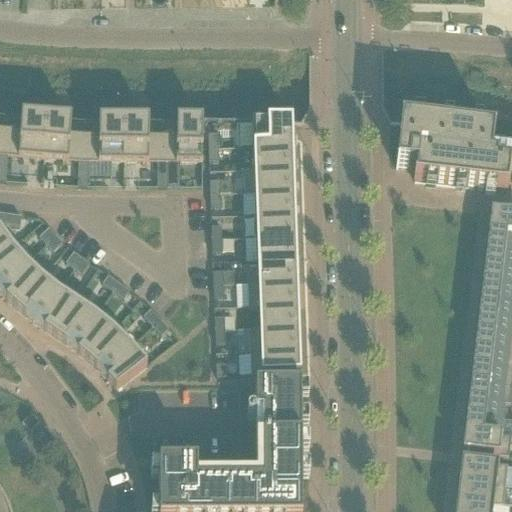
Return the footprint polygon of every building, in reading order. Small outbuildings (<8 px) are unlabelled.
[(5,135),(3,160),(43,163),(45,124),(20,122),(19,136),(5,135)] [(45,124),(43,163),(83,166),(84,141),(70,140),(70,126),(45,124)] [(84,141),(83,166),(123,166),(123,127),(98,126),(98,141),(84,141)] [(291,126),(251,126),(252,151),(292,149),(291,126)] [(123,127),(123,166),(161,166),(162,141),(148,141),(148,127),(123,127)] [(162,141),(161,166),(201,166),(201,140),(201,127),(175,127),(175,141),(162,141)] [(397,156),(395,172),(397,172),(397,171),(415,173),(414,186),(506,197),(507,195),(506,195),(509,171),(495,169),(496,163),(489,162),(492,140),(493,140),(493,138),(399,127),(399,129),(400,129),(397,153),(398,153),(398,156),(397,156)] [(218,140),(208,140),(208,153),(218,153),(218,140)] [(253,173),(243,173),(243,174),(293,172),(292,149),(252,151),(253,173)] [(218,153),(208,153),(208,166),(218,166),(218,153)] [(77,166),(77,179),(87,179),(87,167),(77,166)] [(156,167),(156,179),(166,179),(166,167),(156,167)] [(293,172),(243,174),(244,197),(293,195),(293,172)] [(77,179),(77,191),(87,192),(87,179),(77,179)] [(156,179),(156,192),(166,192),(166,179),(156,179)] [(219,185),(209,186),(209,199),(219,198),(219,185)] [(293,195),(244,197),(244,198),(254,198),(255,219),(294,218),(293,195)] [(219,198),(209,199),(210,212),(220,211),(219,198)] [(511,218),(490,216),(488,236),(511,238),(511,218)] [(294,218),(255,219),(255,242),(295,241),(294,218)] [(8,219),(6,228),(19,230),(21,220),(8,219)] [(220,231),(210,231),(211,244),(221,244),(220,231)] [(48,232),(39,241),(46,249),(55,240),(48,232)] [(0,260),(11,252),(0,235),(0,260)] [(511,238),(488,236),(486,253),(511,255),(511,238)] [(55,240),(46,249),(52,256),(62,247),(55,240)] [(295,241),(255,242),(256,265),(296,263),(295,241)] [(221,244),(211,244),(211,257),(221,257),(221,244)] [(11,252),(0,260),(0,291),(25,268),(11,252)] [(511,255),(486,253),(484,270),(511,272),(511,255)] [(73,257),(65,267),(73,273),(81,263),(73,257)] [(81,263),(73,273),(81,279),(89,269),(81,263)] [(257,287),(247,287),(247,288),(296,286),(296,263),(256,265),(257,287)] [(25,268),(0,291),(0,297),(5,303),(15,312),(41,282),(25,268)] [(511,272),(484,270),(482,286),(511,289),(511,272)] [(222,276),(212,276),(212,290),(222,289),(222,276)] [(108,280),(102,288),(112,296),(118,288),(108,280)] [(41,282),(15,312),(25,320),(34,327),(57,296),(41,282)] [(296,286),(247,288),(248,311),(297,309),(296,286)] [(511,289),(482,286),(480,303),(511,306),(511,289)] [(118,288),(112,296),(123,304),(129,295),(118,288)] [(222,289),(212,290),(213,302),(223,302),(222,289)] [(57,296),(34,327),(44,333),(43,334),(54,341),(75,307),(57,296)] [(511,306),(480,303),(478,320),(511,323),(511,306)] [(75,307),(54,341),(65,348),(71,352),(94,320),(75,307)] [(297,309),(248,311),(248,312),(258,312),(259,332),(249,333),(298,332),(297,309)] [(150,314),(143,321),(152,330),(159,324),(150,314)] [(94,320),(71,352),(77,357),(87,365),(113,335),(94,320)] [(511,323),(478,320),(476,336),(511,340),(511,323)] [(224,322),(214,322),(214,335),(224,335),(224,322)] [(159,324),(152,330),(161,340),(168,333),(159,324)] [(298,332),(249,333),(250,356),(299,354),(298,332)] [(113,335),(87,365),(96,373),(102,378),(130,351),(113,335)] [(224,335),(214,335),(215,348),(225,348),(224,335)] [(511,340),(476,336),(474,353),(511,357),(511,340)] [(130,351),(102,378),(107,384),(106,384),(115,394),(146,370),(130,351)] [(511,357),(474,353),(472,370),(511,374),(511,357)] [(299,354),(250,356),(251,381),(300,379),(299,354)] [(250,378),(249,358),(235,359),(236,379),(250,378)] [(225,368),(215,369),(216,382),(226,381),(225,368)] [(511,374),(472,370),(470,386),(511,391),(511,385),(511,374)] [(470,386),(468,403),(509,408),(511,391),(470,386)] [(196,469),(158,469),(157,511),(300,511),(300,389),(255,389),(255,419),(262,419),(262,490),(196,490),(196,469)] [(468,403),(466,420),(503,424),(504,408),(509,409),(509,408),(468,403)] [(30,417),(21,426),(30,434),(37,427),(38,426),(32,419),(30,417)] [(466,420),(464,436),(510,442),(510,441),(501,439),(503,424),(466,420)] [(42,432),(35,439),(36,440),(43,447),(52,438),(50,437),(43,430),(42,432)] [(464,436),(462,456),(508,462),(510,442),(464,436)] [(461,465),(458,485),(505,491),(507,471),(461,465)] [(458,485),(456,504),(493,509),(493,507),(502,509),(505,491),(458,485)]
